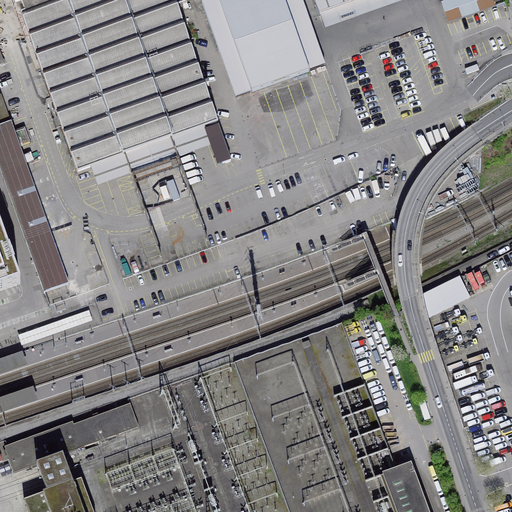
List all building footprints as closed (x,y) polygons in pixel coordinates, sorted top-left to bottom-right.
[(28,0),(21,2),(25,13),(21,14),(38,62),(77,172),(215,124),(218,123),(176,4),(175,4),(173,0),(28,0)] [(304,0),(203,0),(233,94),(312,70),(322,102),(331,99),(328,92),(330,91),(326,81),(330,80),(326,66),(325,67),(304,0)] [(314,0),(322,25),(407,0),(314,0)] [(448,21),(496,5),(494,0),(441,0),(448,21)] [(264,113),(315,101),(309,79),(258,91),(264,113)] [(0,122),(9,119),(0,93),(0,122)] [(15,119),(0,123),(0,146),(39,290),(66,283),(52,230),(67,226),(58,194),(37,200),(15,119)] [(360,185),(347,192),(352,203),(366,197),(360,185)] [(0,226),(0,291),(20,284),(0,226)] [(119,253),(125,271),(145,264),(140,250),(134,252),(133,248),(119,253)] [(102,265),(85,271),(91,287),(108,281),(102,265)] [(225,268),(228,280),(244,277),(243,271),(234,273),(232,267),(225,268)] [(423,293),(429,317),(470,297),(460,275),(423,293)] [(91,312),(19,336),(23,346),(58,334),(94,322),(91,312)] [(22,353),(0,360),(0,376),(27,367),(24,358),(22,353)] [(311,386),(275,393),(278,405),(274,405),(275,413),(287,411),(287,415),(316,409),(311,386)] [(0,400),(0,413),(37,401),(33,389),(0,400)] [(93,511),(81,479),(73,483),(70,474),(66,464),(62,455),(139,427),(130,404),(74,425),(72,422),(4,447),(14,473),(37,465),(39,473),(44,484),(46,492),(24,501),(28,511),(93,511)] [(154,479),(156,456),(167,457),(167,452),(144,450),(141,481),(140,481),(139,489),(152,491),(151,498),(156,498),(158,479),(154,479)] [(396,511),(427,511),(410,465),(401,469),(401,468),(383,475),(396,511)] [(150,510),(141,511),(194,511),(195,511),(193,511),(186,511),(184,506),(160,511),(156,511),(154,502),(149,503),(150,510)]
